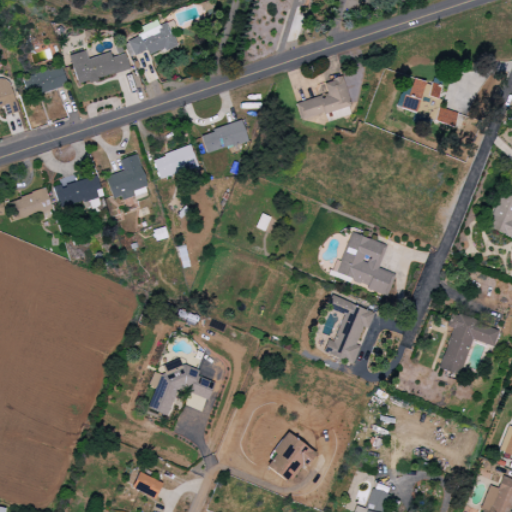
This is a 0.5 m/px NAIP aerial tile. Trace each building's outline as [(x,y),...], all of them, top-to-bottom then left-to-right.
[(175,47),(166,23),(158,26),(155,21),(140,27),(143,34),(122,42),(128,57),(145,51),(147,55),(158,51),(160,53),(175,47)] [(128,70),(124,54),(110,58),(108,53),(86,59),(84,51),(68,55),(76,85),(128,70)] [(20,79),(27,98),(66,85),(59,66),(20,79)] [(0,108),(2,108),(4,116),(16,112),(6,77),(0,78),(0,108)] [(294,104),(300,121),(332,111),(335,119),(351,114),(340,77),(322,83),(326,94),(294,104)] [(440,87),(411,78),(409,86),(402,84),(394,108),(430,119),(440,87)] [(458,115),(436,108),(432,121),(454,128),(458,115)] [(246,143),(241,122),(198,133),(204,153),(246,143)] [(151,157),(156,178),(195,169),(190,148),(151,157)] [(144,188),(137,155),(119,159),(122,173),(104,177),(110,201),(133,196),(132,191),(144,188)] [(53,187),(56,207),(101,199),(97,178),(59,185),(53,187)] [(485,228),(511,238),(511,183),(503,180),(485,228)] [(4,200),(8,220),(49,212),(46,192),(4,200)] [(385,245),(347,233),(332,276),(387,294),(393,274),(377,269),(385,245)] [(352,365),(359,347),(354,345),(361,328),(366,330),(372,313),(328,297),(324,308),(341,315),(331,342),(325,340),(320,353),(352,365)] [(450,329),(437,369),(458,376),(469,340),(491,347),(497,329),(450,314),(445,327),(450,329)] [(175,390),(206,401),(212,383),(195,377),(197,371),(167,360),(161,376),(152,372),(146,386),(153,388),(145,408),(166,416),(175,390)] [(511,463),(511,428),(505,426),(498,452),(510,455),(508,463),(511,463)] [(286,484),(299,467),(302,469),(313,454),(286,433),(262,465),(286,484)] [(153,500),(160,484),(137,473),(129,489),(153,500)] [(488,486),(478,511),(509,511),(511,504),(511,480),(500,476),(496,489),(488,486)] [(381,511),(386,495),(369,490),(363,509),(353,506),(350,511),(381,511)]
